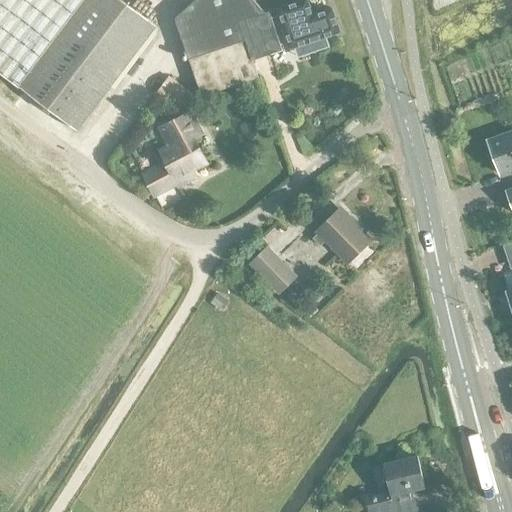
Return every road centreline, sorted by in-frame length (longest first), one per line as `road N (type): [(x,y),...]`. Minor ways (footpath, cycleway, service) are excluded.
road 1 (secondary): [(501,511),(404,114)]
road 2 (track): [(54,511),(194,292),(208,241)]
road 3 (unclassified): [(208,241),(253,222),(354,134),(404,114)]
road 4 (unclassified): [(208,241),(191,239),(84,165)]
road 5 (unknown): [(158,41),(70,155)]
road 6 (secondary): [(404,114),(365,0)]
